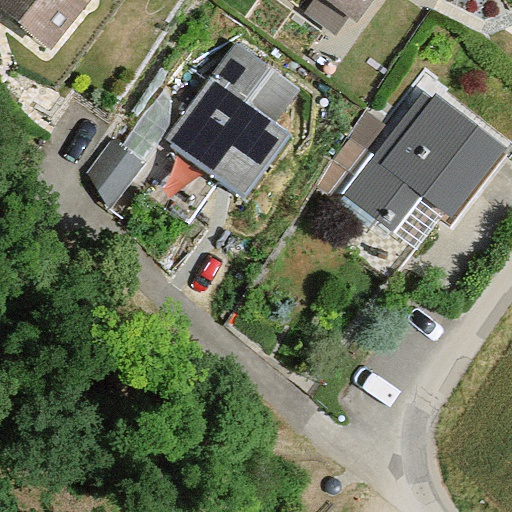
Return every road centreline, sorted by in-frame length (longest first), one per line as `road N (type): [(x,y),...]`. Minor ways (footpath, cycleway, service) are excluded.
road 1 (track): [(397,490),(151,442),(0,455)]
road 2 (residential): [(426,511),(397,490),(415,411),(511,267)]
